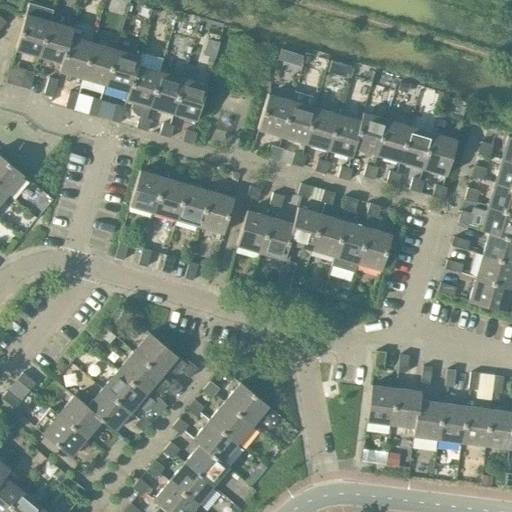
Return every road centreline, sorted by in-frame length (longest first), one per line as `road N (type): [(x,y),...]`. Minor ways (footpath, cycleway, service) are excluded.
road 1 (residential): [(0,292),(24,267),(73,266),(261,319),(286,330),(299,350)]
road 2 (tertiary): [(487,511),(327,495)]
road 3 (residential): [(299,350),(327,495)]
